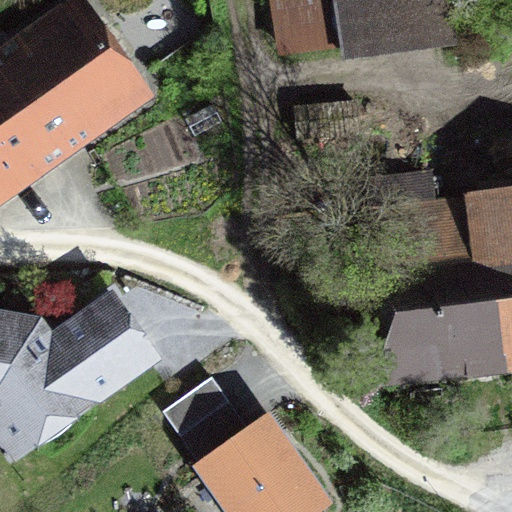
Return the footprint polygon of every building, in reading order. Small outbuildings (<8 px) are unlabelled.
[(272,0),(279,45),(447,23),(444,0),(272,0)] [(0,175),(132,83),(81,10),(26,48),(32,57),(0,78),(0,175)] [(358,132),(355,102),(295,108),(298,137),(358,132)] [(390,360),(511,346),(511,181),(484,185),(486,200),(433,207),(429,177),(345,189),(349,219),(372,216),(390,360)] [(0,321),(0,423),(17,449),(147,357),(110,304),(49,347),(40,334),(7,329),(8,323),(0,321)] [(180,436),(229,401),(211,377),(162,412),(180,436)] [(200,467),(232,511),(311,511),(325,503),(267,420),(200,467)]
